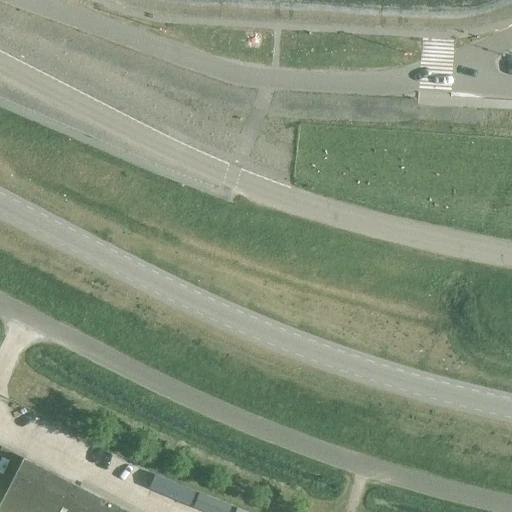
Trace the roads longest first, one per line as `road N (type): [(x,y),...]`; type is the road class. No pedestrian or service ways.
road 1 (secondary): [(511,413),(272,338),(0,205)]
road 2 (unclassified): [(511,511),(375,478),(200,407),(0,308)]
road 3 (unclassified): [(511,259),(324,214),(231,179),(0,65)]
road 4 (unclassified): [(434,74),(327,84),(243,76),(21,0)]
